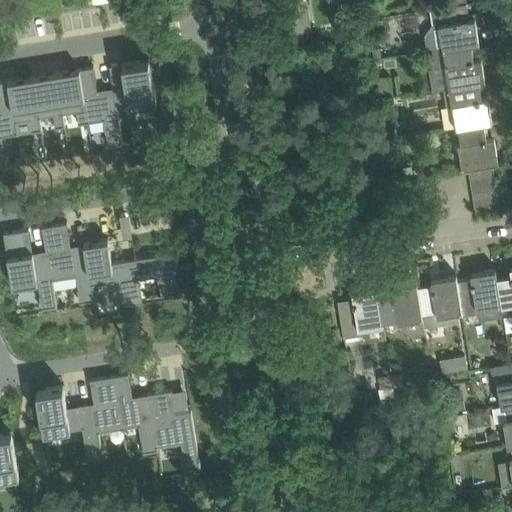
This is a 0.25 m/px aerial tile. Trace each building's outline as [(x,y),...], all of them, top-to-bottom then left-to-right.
[(117,27),(143,22),(139,0),(122,0),(113,2),(117,27)] [(469,16),(467,3),(452,5),(441,7),(431,8),(433,23),(425,35),(427,50),(431,49),(473,43),(479,42),(475,14),(469,16)] [(307,5),(290,8),(295,32),(303,30),(309,29),(311,29),(307,5)] [(0,33),(9,32),(7,20),(0,21),(0,33)] [(473,43),(431,49),(434,67),(447,65),(450,88),(453,87),(480,82),(486,81),(483,63),(482,56),(476,57),(473,43)] [(380,46),(373,47),(374,58),(382,57),(380,46)] [(126,84),(113,86),(117,109),(118,109),(130,107),(157,103),(149,58),(122,63),(125,81),(126,84)] [(94,65),(79,68),(88,121),(89,121),(89,120),(104,118),(106,131),(108,143),(108,145),(123,143),(118,109),(117,109),(113,86),(97,89),(94,67),(94,65)] [(79,68),(56,71),(62,113),(63,112),(77,110),(78,121),(78,123),(88,121),(79,68)] [(54,72),(32,75),(39,116),(40,116),(53,114),(55,125),(55,127),(65,125),(63,112),(62,113),(56,71),(54,72)] [(32,75),(9,79),(16,120),(17,120),(30,118),(32,129),(31,129),(32,130),(42,129),(40,116),(39,116),(32,75)] [(0,162),(6,162),(6,160),(5,160),(3,148),(4,148),(2,135),(16,132),(16,133),(19,133),(17,120),(16,120),(9,79),(0,80),(0,162)] [(450,88),(443,89),(446,106),(453,105),(457,127),(460,126),(486,122),(492,121),(490,107),(489,102),(488,95),(482,96),(480,82),(453,87),(450,88)] [(389,83),(379,85),(381,98),(391,97),(394,96),(392,83),(389,83)] [(462,141),(458,141),(459,146),(463,166),(468,165),(493,161),(499,160),(496,142),(495,135),(489,136),(486,122),(460,126),(462,141)] [(396,128),(388,129),(389,137),(397,136),(396,128)] [(470,177),(495,173),(493,161),(468,165),(470,177)] [(412,165),(402,166),(403,174),(411,173),(410,169),(412,169),(412,165)] [(472,189),(497,185),(495,173),(470,177),(472,189)] [(474,201),(499,196),(497,185),(472,189),(474,201)] [(476,213),(501,209),(499,196),(474,201),(476,213)] [(67,221),(42,225),(42,227),(46,249),(47,249),(52,278),(53,278),(76,274),(78,287),(77,287),(79,296),(80,300),(80,301),(95,299),(93,284),(92,284),(85,242),(84,242),(84,243),(71,245),(67,223),(68,223),(67,221)] [(29,227),(4,232),(13,285),(38,281),(40,293),(39,293),(41,302),(42,306),(41,306),(42,308),(57,305),(53,278),(52,278),(47,249),(46,249),(33,251),(29,229),(30,229),(29,227)] [(108,238),(85,242),(92,284),(93,284),(95,283),(94,283),(110,280),(111,281),(113,280),(114,280),(111,261),(112,261),(108,238)] [(112,261),(111,261),(114,280),(113,280),(115,292),(116,292),(118,306),(127,305),(126,303),(124,291),(139,288),(139,286),(138,287),(137,277),(139,277),(157,274),(159,284),(160,284),(161,293),(161,295),(181,292),(180,290),(176,267),(177,267),(174,251),(172,251),(173,252),(156,254),(112,261)] [(497,274),(496,274),(501,304),(503,315),(511,313),(511,265),(510,265),(511,271),(497,274)] [(458,280),(457,280),(462,310),(463,314),(477,311),(478,319),(503,315),(501,304),(496,274),(497,274),(496,268),(495,268),(477,271),(471,272),(472,278),(458,280)] [(418,287),(424,326),(459,320),(458,311),(462,310),(457,280),(458,280),(457,274),(456,274),(438,277),(432,278),(433,284),(418,287)] [(379,293),(378,293),(383,323),(400,320),(402,328),(411,334),(425,332),(424,326),(418,287),(417,281),(399,284),(392,285),(393,291),(379,293)] [(353,297),(338,300),(344,336),(363,333),(362,327),(378,324),(382,324),(382,323),(383,323),(378,293),(379,293),(378,287),(377,287),(359,290),(352,291),(353,297)] [(465,354),(453,356),(455,369),(467,367),(465,354)] [(499,364),(492,365),(493,371),(498,380),(502,404),(506,404),(506,405),(511,403),(511,361),(505,363),(499,364)] [(129,372),(114,374),(123,428),(124,427),(139,424),(141,437),(142,437),(144,450),(143,450),(143,451),(159,449),(158,445),(157,445),(148,392),(147,392),(147,393),(133,395),(129,373),(129,372)] [(94,401),(80,404),(84,427),(82,427),(88,461),(104,458),(103,456),(101,444),(99,431),(121,427),(121,428),(123,428),(114,374),(90,378),(90,380),(94,401)] [(63,384),(36,389),(44,433),(71,429),(82,427),(84,427),(80,404),(67,406),(63,384)] [(172,388),(148,392),(157,445),(158,445),(181,441),(183,454),(184,462),(185,466),(185,467),(185,468),(201,466),(191,409),(189,409),(176,412),(172,390),(173,390),(172,388)] [(455,388),(441,390),(445,411),(458,408),(455,388)] [(502,404),(492,406),(494,420),(504,419),(508,443),(511,443),(511,442),(511,403),(506,405),(506,404),(502,404)] [(0,479),(19,476),(12,431),(0,433),(0,479)] [(511,462),(511,468),(501,470),(504,485),(511,483),(511,442),(511,443),(511,444),(511,446),(511,457),(511,458),(511,462)]
